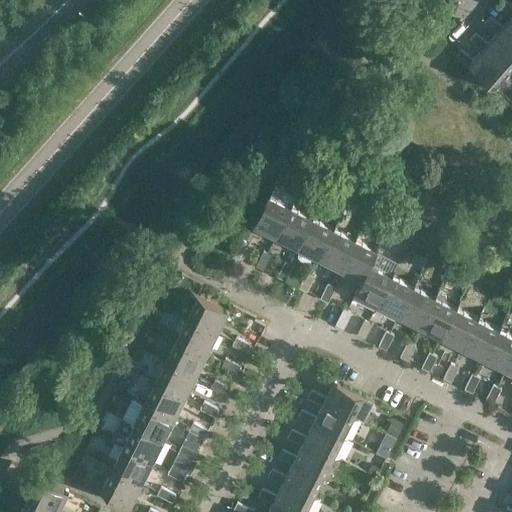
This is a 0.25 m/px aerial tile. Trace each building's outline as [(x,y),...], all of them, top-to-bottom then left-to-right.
[(511,6),(505,0),(503,0),(498,5),(510,16),(511,14),(511,6)] [(511,14),(510,16),(501,26),(489,15),(484,22),(495,33),(499,29),(511,41),(511,14)] [(511,41),(499,29),(495,33),(487,43),(475,32),(469,38),(481,49),(484,46),(509,68),(511,70),(511,41)] [(484,46),(481,49),(472,59),(460,48),(454,55),(466,66),(469,63),(494,85),(509,68),(484,46)] [(313,182),(305,179),(302,187),(310,190),(313,182)] [(313,190),(309,198),(316,201),(319,193),(313,190)] [(274,239),(290,206),(268,195),(253,225),(262,230),(261,232),(274,239)] [(312,217),(291,207),(276,236),(297,247),(312,217)] [(334,228),(312,217),(297,247),(319,258),(334,228)] [(388,226),(383,237),(396,243),(401,233),(388,226)] [(355,239),(334,228),(319,258),(340,269),(355,239)] [(242,258),(251,243),(242,238),(234,254),(242,258)] [(377,250),(355,239),(340,269),(362,279),(370,264),(377,250)] [(264,269),(272,253),(263,249),(255,265),(264,269)] [(409,261),(421,267),(426,257),(414,251),(409,261)] [(285,280),(293,264),(285,260),(277,276),(285,280)] [(370,264),(362,279),(355,294),(376,305),(391,275),(370,264)] [(307,290),(315,275),(306,271),(298,286),(307,290)] [(413,285),(391,275),(376,305),(398,316),(413,285)] [(463,276),(460,278),(458,282),(460,286),(464,288),(468,286),(470,283),(470,279),(467,276),(463,276)] [(328,301),(336,285),(327,281),(320,297),(328,301)] [(434,296),(413,285),(398,316),(419,327),(434,296)] [(437,291),(434,296),(419,327),(441,337),(456,307),(445,302),(448,296),(437,291)] [(199,293),(188,316),(217,330),(229,308),(199,293)] [(477,318),(456,307),(441,337),(462,348),(477,318)] [(344,327),(351,312),(343,308),(335,323),(344,327)] [(155,327),(158,320),(151,316),(148,324),(155,327)] [(217,330),(188,316),(177,337),(207,352),(217,330)] [(365,338),(373,322),(364,318),(357,334),(365,338)] [(499,328),(477,318),(462,348),(484,359),(499,328)] [(511,356),(511,334),(499,328),(484,359),(505,370),(511,356)] [(386,349),(394,333),(386,329),(378,344),(386,349)] [(247,352),(251,343),(236,335),(232,344),(247,352)] [(207,352),(177,337),(166,359),(196,373),(207,352)] [(408,359),(416,344),(407,340),(400,355),(408,359)] [(429,370),(437,354),(429,351),(421,366),(429,370)] [(236,373),(241,365),(225,356),(221,365),(236,373)] [(196,373),(166,359),(155,380),(185,395),(196,373)] [(451,381),(459,366),(450,361),(443,377),(451,381)] [(363,395),(335,380),(336,376),(321,369),(317,377),(331,384),(326,396),(323,400),(353,415),(363,395)] [(472,391),(480,376),(472,372),(464,388),(472,391)] [(225,394),(230,386),(214,378),(210,387),(225,394)] [(185,395),(155,380),(145,402),(174,416),(185,395)] [(494,402),(501,387),(493,383),(485,398),(494,402)] [(323,400),(326,396),(311,388),(307,397),(321,404),(316,415),(314,420),(343,435),(353,415),(323,400)] [(215,416),(219,407),(203,399),(199,408),(215,416)] [(174,416),(145,402),(134,423),(163,438),(174,416)] [(314,420),(316,415),(301,408),(297,416),(312,424),(306,435),(304,440),(333,454),(343,435),(314,420)] [(385,432),(395,437),(403,422),(393,417),(385,432)] [(204,438),(208,429),(193,421),(188,429),(204,438)] [(163,438),(134,423),(123,445),(153,459),(163,438)] [(304,440),(306,435),(291,427),(287,436),(302,444),(296,455),(294,459),(323,474),(333,454),(304,440)] [(387,456),(391,446),(384,442),(379,452),(387,456)] [(193,459),(198,450),(182,443),(178,451),(193,459)] [(153,459),(123,445),(112,466),(142,481),(153,459)] [(294,459),(296,455),(281,447),(277,456),(292,463),(286,474),(284,479),(314,494),(323,474),(294,459)] [(376,476),(380,468),(371,463),(367,471),(376,476)] [(182,481),(186,472),(171,465),(167,473),(182,481)] [(142,481),(112,466),(101,488),(131,503),(142,481)] [(85,471),(77,467),(70,480),(78,485),(85,471)] [(284,479),(286,474),(271,467),(267,476),(282,483),(276,494),(274,499),(300,511),(304,511),(314,494),(284,479)] [(68,490),(38,475),(27,497),(57,511),(68,490)] [(172,501),(176,492),(161,485),(157,493),(172,501)] [(300,511),(274,499),(276,494),(262,487),(257,495),(272,503),(267,511),(300,511)] [(56,511),(57,511),(27,497),(19,511),(56,511)] [(251,508),(247,506),(237,500),(233,509),(238,511),(249,511),(250,511),(251,508)]
